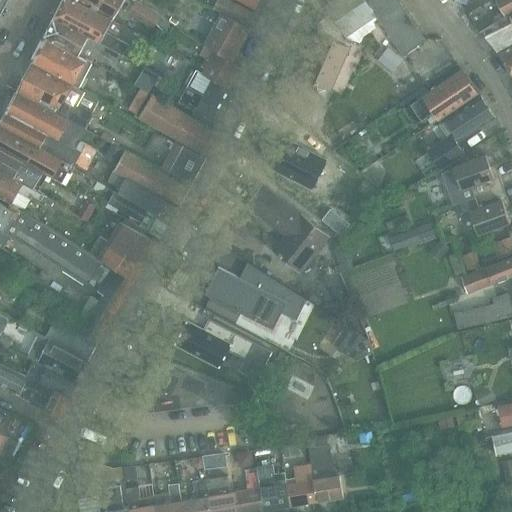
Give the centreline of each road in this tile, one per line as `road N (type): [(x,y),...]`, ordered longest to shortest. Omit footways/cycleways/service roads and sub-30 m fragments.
road 1 (residential): [(32,511),(116,334),(214,166),(290,0)]
road 2 (residential): [(511,126),(430,0)]
